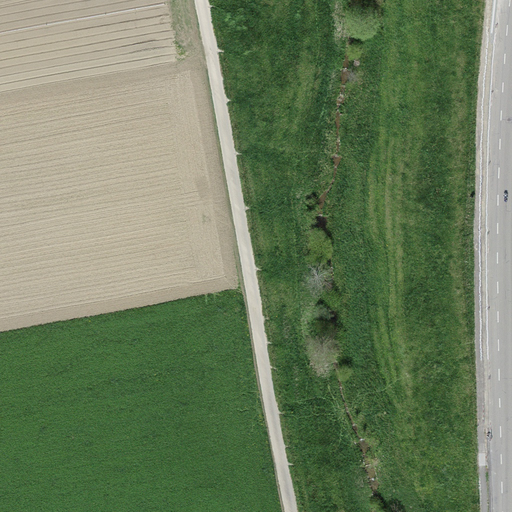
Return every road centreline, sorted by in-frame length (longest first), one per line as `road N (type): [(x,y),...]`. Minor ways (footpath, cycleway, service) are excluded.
road 1 (unclassified): [(200,0),(291,511)]
road 2 (tertiary): [(509,0),(497,196),(502,511)]
